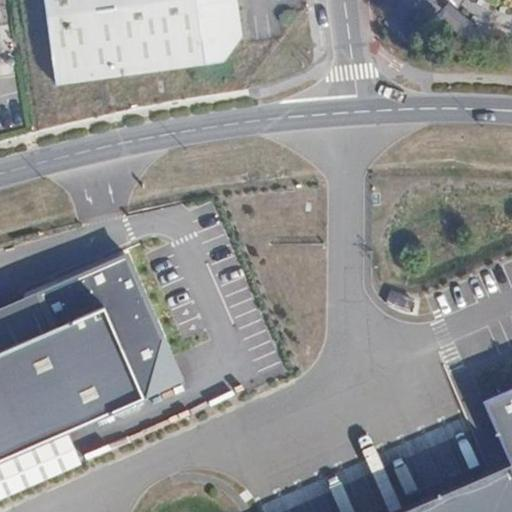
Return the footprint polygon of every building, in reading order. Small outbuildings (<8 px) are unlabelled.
[(53,0),(66,80),(228,54),(248,32),(245,0),(53,0)] [(462,36),(471,21),(441,4),(432,19),(462,36)] [(107,305),(0,352),(0,465),(149,399),(107,305)] [(511,386),(485,398),(511,453),(511,386)] [(511,511),(511,460),(390,511),(511,511)]
